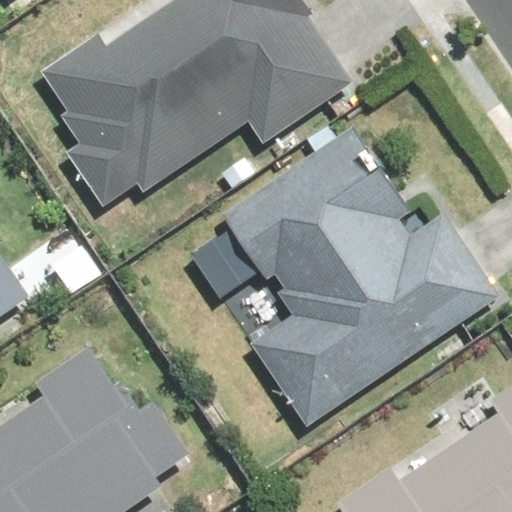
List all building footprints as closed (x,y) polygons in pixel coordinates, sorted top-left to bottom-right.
[(174,0),(108,45),(100,33),(40,75),(69,117),(61,121),(77,145),(65,154),(107,214),(246,121),(265,149),(358,86),(300,0),(174,0)] [(502,298),(447,212),(403,241),(390,221),(406,211),(354,130),(218,219),(234,245),(209,261),(232,297),(246,288),(276,333),(250,349),(302,428),(502,298)] [(0,311),(26,295),(0,255),(0,311)] [(0,511),(136,511),(193,472),(148,406),(129,419),(80,350),(26,387),(36,401),(0,425),(0,511)] [(511,511),(511,389),(482,410),(489,420),(394,486),(387,476),(337,510),(338,511),(511,511)]
